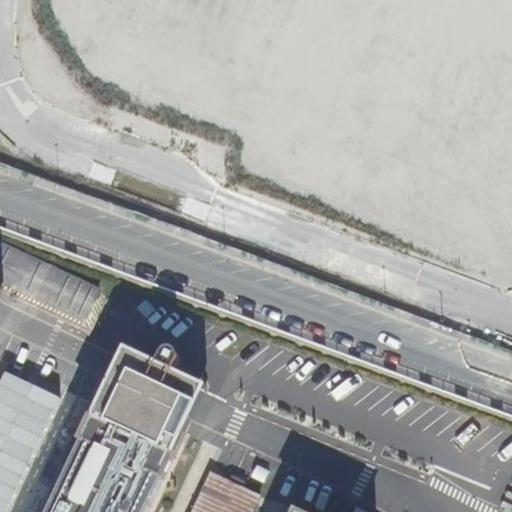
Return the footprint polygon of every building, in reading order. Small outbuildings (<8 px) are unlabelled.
[(0,245),(0,271),(10,250),(0,245)] [(10,250),(0,271),(0,279),(29,293),(42,266),(10,250)] [(42,266),(29,293),(55,306),(68,278),(42,266)] [(68,278),(55,306),(85,321),(99,293),(68,278)] [(159,366),(127,351),(106,396),(188,434),(209,389),(175,373),(172,378),(157,371),(159,366)] [(157,371),(172,378),(175,373),(178,366),(179,362),(178,359),(177,357),(176,355),(174,354),(172,353),(169,353),(166,354),(164,356),(159,366),(157,371)] [(7,369),(0,384),(0,511),(12,511),(64,394),(7,369)] [(151,511),(188,434),(106,396),(50,511),(151,511)] [(194,511),(253,511),(260,498),(211,476),(194,511)]
